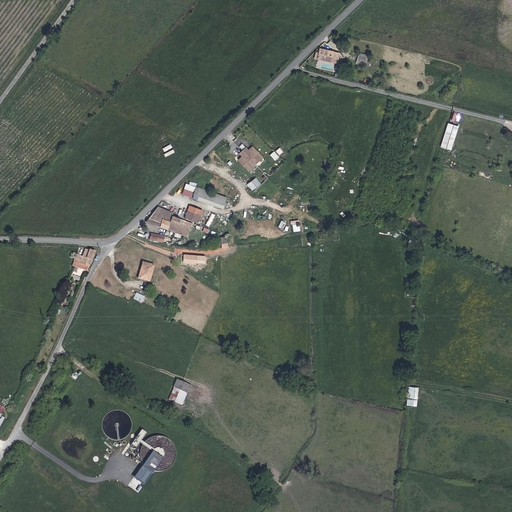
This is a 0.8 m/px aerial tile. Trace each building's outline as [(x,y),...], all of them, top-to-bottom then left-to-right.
[(320,61),(336,64),(339,52),(326,49),(325,54),(324,58),(320,57),(320,61)] [(336,64),(344,66),(347,53),(339,52),(336,64)] [(370,65),(372,55),(358,52),(356,62),(370,65)] [(388,68),(385,68),(387,60),(378,58),(376,69),(387,72),(388,68)] [(446,144),(456,146),(461,124),(451,122),(446,144)] [(256,162),(268,146),(257,138),(253,142),(250,140),(245,147),(249,149),(245,154),(256,162)] [(270,153),(275,160),(279,157),(275,150),(270,153)] [(255,176),(247,183),(253,190),(261,183),(255,176)] [(229,202),(233,191),(201,180),(198,190),(229,202)] [(192,209),(205,213),(207,209),(193,203),(192,209)] [(171,227),(173,220),(175,213),(176,210),(162,204),(153,212),(150,218),(155,220),(155,221),(171,227)] [(190,215),(203,220),(205,213),(192,209),(190,215)] [(173,220),(180,222),(182,215),(175,213),(173,220)] [(178,229),(195,235),(200,222),(182,215),(180,222),(178,229)] [(171,227),(178,229),(180,222),(173,220),(171,227)] [(293,224),(294,231),(301,230),(300,223),(293,224)] [(153,235),(160,237),(162,231),(155,229),(153,235)] [(93,260),(95,261),(99,252),(93,249),(92,251),(88,250),(83,264),(91,266),(93,260)] [(187,260),(199,261),(199,253),(187,252),(187,260)] [(140,275),(151,278),(156,263),(145,260),(140,275)] [(133,299),(142,302),(145,296),(136,292),(133,299)] [(176,378),(168,399),(182,405),(191,385),(176,378)] [(407,405),(417,405),(418,387),(408,386),(407,405)] [(134,448),(144,431),(140,429),(130,445),(134,448)] [(148,487),(155,477),(146,471),(139,481),(148,487)]
